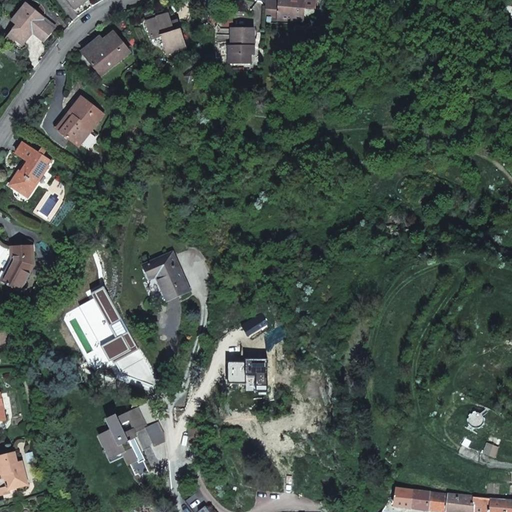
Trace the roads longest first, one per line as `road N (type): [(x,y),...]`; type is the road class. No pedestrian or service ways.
road 1 (residential): [(180,511),(175,313)]
road 2 (residential): [(0,141),(45,68),(120,0)]
